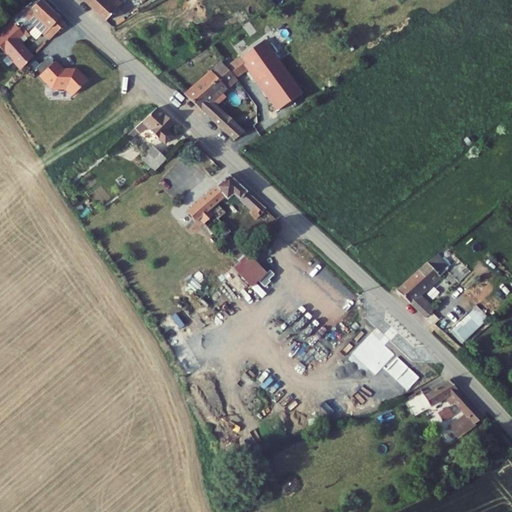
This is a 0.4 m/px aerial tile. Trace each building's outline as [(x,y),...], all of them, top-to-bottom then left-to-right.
[(34,22),(43,31),(50,24),(59,16),(42,0),(38,0),(17,19),(17,18),(0,33),(0,38),(22,62),(35,49),(25,38),(30,33),(27,29),(34,22)] [(88,0),(104,15),(114,5),(109,0),(108,0),(88,0)] [(50,24),(56,29),(65,21),(59,16),(50,24)] [(302,95),(265,42),(236,61),(244,73),(250,69),(279,111),(302,95)] [(52,59),(47,53),(34,65),(40,71),(52,59)] [(60,64),(54,57),(52,59),(40,71),(38,72),(49,84),(54,84),(56,86),(64,86),(65,85),(71,92),(86,77),(74,65),(71,67),(65,67),(63,65),(60,65),(59,64),(60,64)] [(236,61),(229,66),(237,78),(244,73),(236,61)] [(229,66),(226,62),(187,95),(207,114),(215,107),(226,98),(221,91),(237,78),(229,66)] [(215,107),(207,114),(213,119),(221,113),(215,107)] [(149,126),(156,134),(165,127),(172,123),(156,108),(124,134),(131,141),(138,136),(134,132),(141,126),(144,130),(149,126)] [(243,135),(221,113),(213,119),(236,141),(243,135)] [(156,134),(162,141),(169,137),(168,130),(165,127),(156,134)] [(131,146),(141,161),(157,150),(152,144),(145,149),(139,141),(131,146)] [(215,216),(222,210),(213,199),(222,193),(224,195),(230,191),(240,201),(247,195),(226,174),(179,205),(181,207),(176,210),(181,215),(185,212),(188,216),(192,213),(217,241),(229,230),(215,216)] [(243,255),(225,234),(217,241),(235,261),(243,255)] [(263,274),(245,253),(243,255),(235,261),(229,267),(247,287),(263,274)] [(429,259),(422,265),(435,278),(443,271),(429,259)] [(422,265),(395,293),(428,325),(436,317),(415,297),(435,278),(422,265)] [(473,307),(449,330),(461,344),(486,320),(473,307)] [(445,396),(471,427),(480,421),(446,383),(415,403),(421,411),(445,396)] [(438,412),(442,422),(453,417),(448,407),(438,412)]
